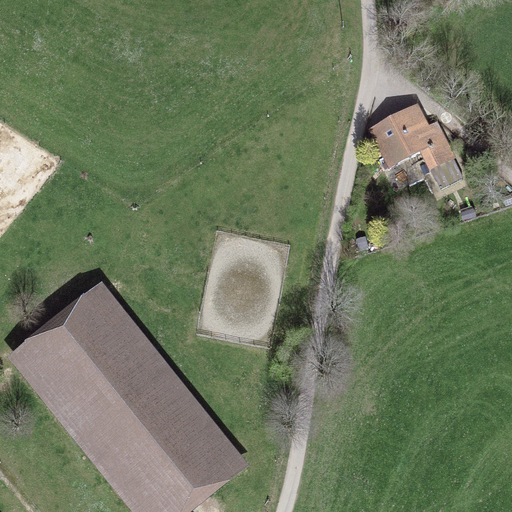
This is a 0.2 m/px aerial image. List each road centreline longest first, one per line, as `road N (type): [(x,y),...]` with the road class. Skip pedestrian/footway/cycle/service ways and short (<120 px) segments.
road 1 (unclassified): [(289,511),(371,59),(371,0)]
road 2 (track): [(511,173),(371,59)]
